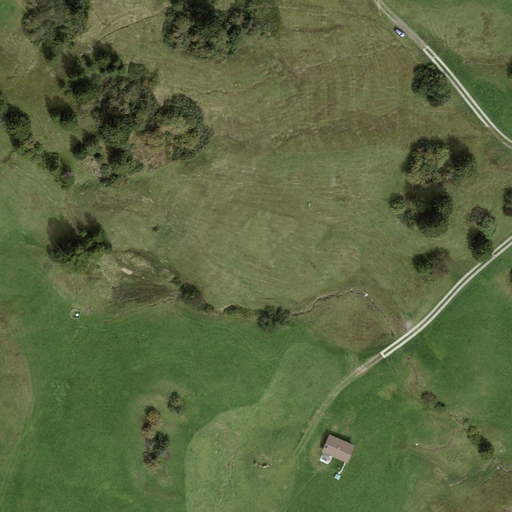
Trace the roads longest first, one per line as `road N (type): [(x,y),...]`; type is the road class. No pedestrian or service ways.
road 1 (track): [(511,245),(388,355)]
road 2 (track): [(511,145),(431,51)]
